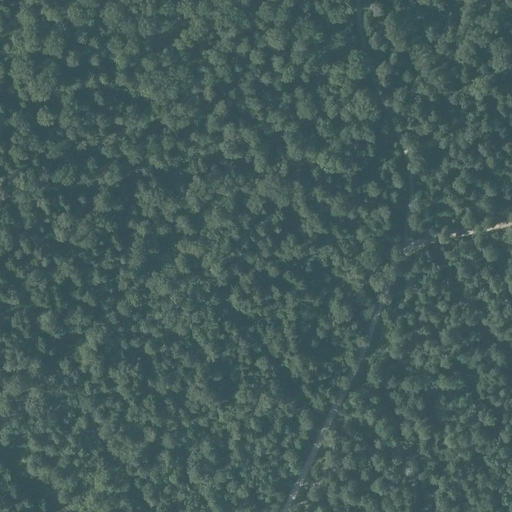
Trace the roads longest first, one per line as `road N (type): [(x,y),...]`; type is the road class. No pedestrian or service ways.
road 1 (track): [(280,511),(399,250),(511,222)]
road 2 (track): [(404,244),(408,158),(370,76),(354,0)]
